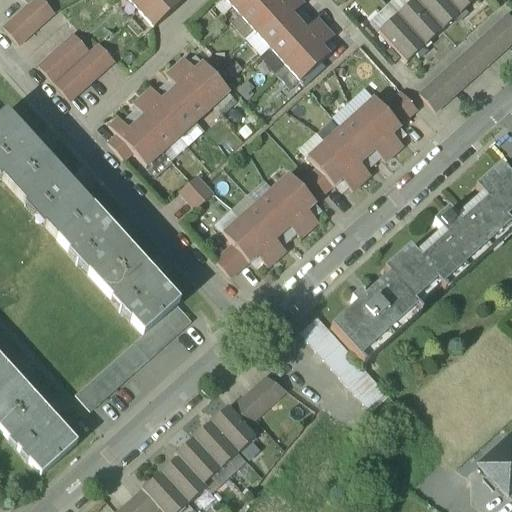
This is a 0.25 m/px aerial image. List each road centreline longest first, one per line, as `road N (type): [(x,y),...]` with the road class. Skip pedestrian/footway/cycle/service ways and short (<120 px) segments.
road 1 (residential): [(251,332),(453,150)]
road 2 (residential): [(50,511),(251,332)]
road 3 (residential): [(76,136),(251,332)]
road 4 (residential): [(320,0),(453,150)]
road 5 (residential): [(76,136),(177,36),(170,23),(195,0)]
